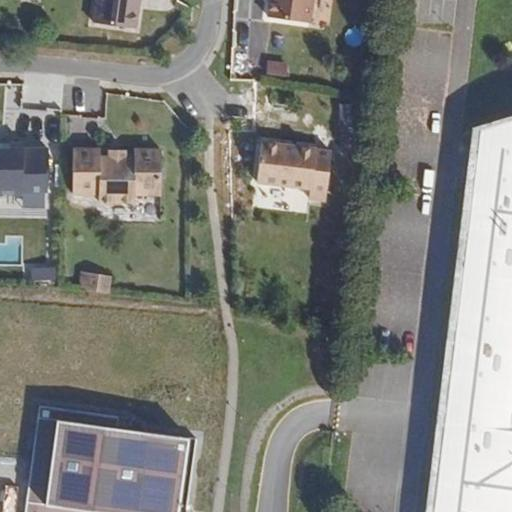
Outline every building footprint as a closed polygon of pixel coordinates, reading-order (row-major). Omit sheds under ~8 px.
[(136,11),(138,2),(137,0),(94,0),(92,26),(134,32),(136,11)] [(315,0),(273,0),(271,16),(312,22),(315,0)] [(511,110),(498,115),(474,124),(428,511),(437,511),(487,135),(501,129),(511,125),(511,110)] [(511,511),(511,125),(501,129),(487,135),(438,511),(511,511)] [(297,145),(285,144),(264,141),(259,181),(312,187),(311,197),(327,199),(333,150),(318,148),(297,145)] [(0,201),(24,202),(24,198),(49,198),(50,155),(25,155),(25,150),(0,150),(0,201)] [(133,159),(124,159),(125,151),(109,152),(109,158),(99,158),(100,151),(73,151),(72,195),(98,196),(98,203),(134,204),(134,197),(160,197),(161,152),(134,152),(133,159)] [(113,276),(81,272),(79,286),(79,289),(110,293),(111,290),(113,276)] [(199,434),(41,411),(34,462),(27,511),(188,511),(189,510),(199,434)]
